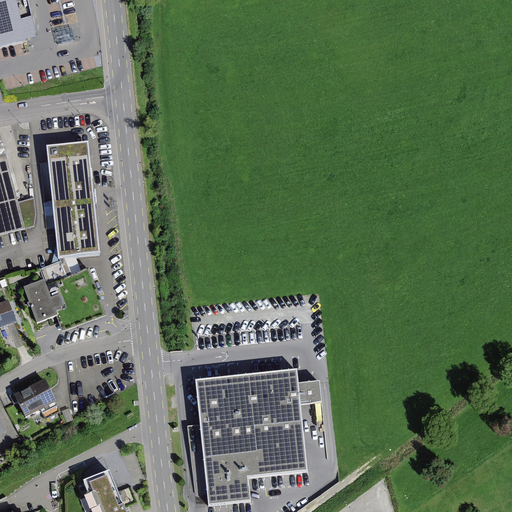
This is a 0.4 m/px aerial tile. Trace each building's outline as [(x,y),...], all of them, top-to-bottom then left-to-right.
[(0,0),(0,46),(38,37),(33,17),(29,0),(0,0)] [(19,205),(1,144),(0,144),(0,237),(35,228),(37,216),(36,202),(19,205)] [(89,148),(46,152),(58,263),(66,262),(100,258),(89,148)] [(58,319),(63,333),(105,318),(89,271),(72,278),(66,262),(40,272),(46,282),(24,290),(37,327),(58,319)] [(0,331),(19,324),(11,302),(0,306),(0,331)] [(297,373),(195,384),(208,510),(252,505),(249,482),(309,476),(302,409),(322,407),(320,384),(299,387),(297,373)] [(29,419),(59,403),(48,382),(17,398),(29,419)] [(122,511),(107,474),(82,484),(92,511),(122,511)]
